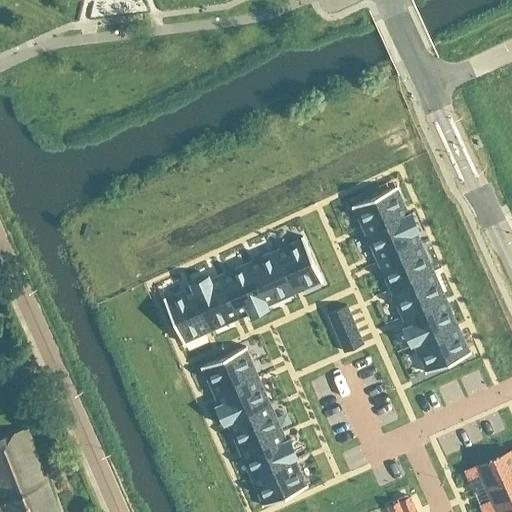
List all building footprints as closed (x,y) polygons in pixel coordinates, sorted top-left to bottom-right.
[(397,186),(352,206),(352,207),(355,206),(367,233),(407,215),(407,214),(395,188),(397,187),(397,186)] [(407,215),(367,233),(379,261),(419,243),(415,233),(420,231),(420,230),(417,230),(410,215),(412,212),(407,214),(407,215)] [(302,240),(275,252),(293,292),(320,280),(321,283),(322,282),(302,237),(301,237),(302,240)] [(419,243),(379,261),(391,288),(431,270),(419,243)] [(275,252),(247,264),(265,304),(266,304),(293,292),(275,252)] [(247,264),(220,276),(238,316),(248,312),(250,318),(251,317),(251,314),(266,308),(268,310),(269,309),(266,304),(265,304),(247,264)] [(431,270),(391,288),(403,316),(444,298),(431,270)] [(190,283),(189,283),(192,289),(193,288),(211,329),(238,316),(220,276),(210,281),(208,275),(207,275),(207,278),(192,285),(190,283)] [(165,298),(163,299),(183,344),(185,343),(184,341),(211,329),(193,288),(192,289),(166,300),(165,298)] [(408,325),(402,328),(405,328),(412,344),(410,346),(416,344),(416,343),(456,325),(444,298),(403,316),(408,325)] [(456,325),(416,343),(416,344),(427,370),(425,371),(426,372),(471,352),(470,351),(468,352),(456,325)] [(245,347),(200,367),(201,368),(204,367),(215,393),(215,394),(256,376),(244,349),(246,348),(245,347)] [(215,393),(210,396),(213,396),(220,412),(218,414),(223,412),(228,422),(268,404),(256,376),(215,394),(215,393)] [(268,404),(228,422),(240,449),(280,431),(268,404)] [(57,511),(26,428),(0,438),(0,511),(2,511),(57,511)] [(280,431),(240,449),(252,476),(292,459),(293,459),(298,457),(295,457),(288,441),(290,439),(284,441),(280,431)] [(511,449),(464,471),(468,479),(479,475),(485,488),(511,475),(511,449)] [(292,459),(252,476),(264,503),(262,504),(262,506),(307,486),(307,484),(304,486),(293,459),(292,459)] [(491,501),(480,506),(482,511),(486,511),(511,500),(511,475),(485,488),(491,501)] [(398,501),(396,502),(399,510),(413,504),(409,496),(407,497),(406,495),(397,499),(398,501)] [(511,511),(511,500),(486,511),(511,511)] [(396,502),(387,506),(389,511),(400,511),(399,510),(396,502)]
